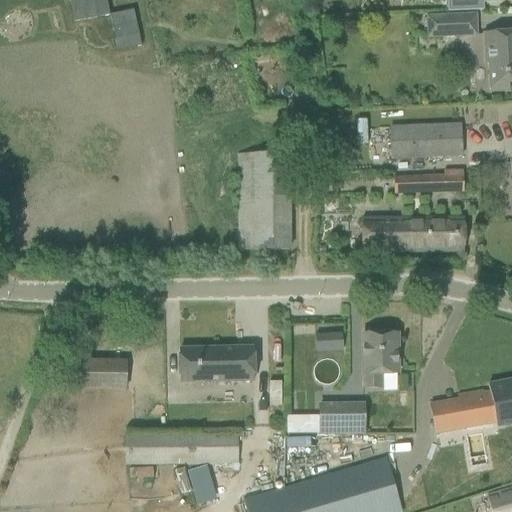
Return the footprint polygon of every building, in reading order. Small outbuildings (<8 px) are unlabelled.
[(446,0),(447,9),(446,9),(447,13),(483,11),(482,5),(498,4),(498,0),(446,0)] [(426,40),(476,38),(475,14),(425,16),(426,40)] [(511,33),(482,35),(484,66),(486,66),(487,93),(507,92),(507,85),(511,84),(511,33)] [(390,160),(460,157),(459,126),(389,129),(390,160)] [(288,251),(288,231),(287,155),(238,156),(238,252),(288,251)] [(393,195),(462,193),(461,172),(442,172),(442,177),(392,179),(393,195)] [(428,219),(428,209),(409,209),(409,219),(361,220),(361,255),(463,254),(462,219),(428,219)] [(380,375),(396,375),(396,335),(362,335),(362,375),(363,375),(363,390),(380,389),(380,375)] [(315,353),(341,351),(340,336),(314,337),(315,353)] [(179,383),(252,382),(252,350),(178,351),(179,383)] [(124,391),(125,363),(74,361),(73,389),(124,391)] [(481,393),(457,397),(463,430),(490,425),(490,426),(495,425),(495,429),(511,425),(511,380),(487,386),(488,393),(482,395),(481,393)] [(318,435),(363,435),(362,407),(318,407),(318,418),(318,435)] [(318,418),(286,418),(286,435),(318,435),(318,418)] [(125,466),(237,465),(236,434),(125,435),(125,466)] [(398,511),(389,480),(384,461),(281,491),(287,511),(398,511)] [(511,511),(511,489),(486,496),(489,511),(511,511)] [(287,511),(281,491),(243,502),(245,511),(287,511)]
